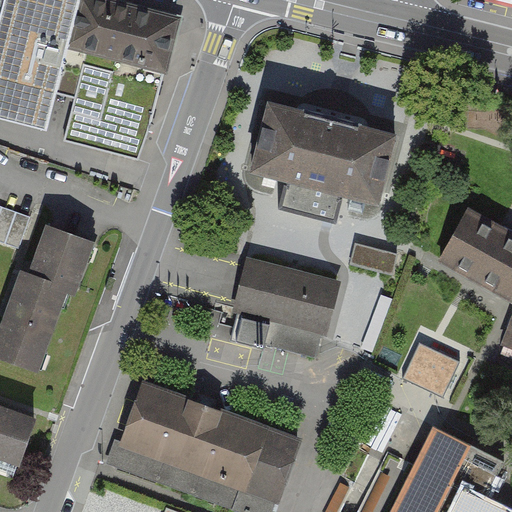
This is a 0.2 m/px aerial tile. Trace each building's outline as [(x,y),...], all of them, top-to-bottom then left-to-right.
[(68,44),(79,0),(0,0),(0,116),(47,128),(68,44)] [(180,12),(133,0),(79,0),(68,44),(87,49),(65,139),(143,158),(180,12)] [(399,129),(268,96),(250,169),(288,179),(345,193),(380,202),(399,129)] [(337,222),(345,193),(288,179),(281,208),(337,222)] [(0,204),(0,240),(21,248),(33,216),(0,204)] [(511,301),(511,228),(469,205),(438,261),(511,301)] [(50,221),(31,277),(87,296),(106,240),(50,221)] [(399,253),(357,241),(351,263),(394,274),(399,253)] [(342,279),(246,256),(232,311),(236,312),(229,340),(265,349),(266,345),(272,321),(323,333),(328,334),(342,279)] [(0,360),(46,375),(72,291),(14,273),(0,318),(0,360)] [(384,296),(366,347),(376,350),(394,300),(384,296)] [(272,321),(266,345),(317,357),(323,333),(272,321)] [(462,358),(421,339),(404,376),(444,395),(462,358)] [(273,511),(300,436),(141,381),(111,467),(240,511),(273,511)] [(0,476),(13,482),(36,423),(0,408),(0,476)] [(472,444),(435,425),(390,511),(511,511),(486,498),(505,461),(472,444)] [(341,482),(329,511),(346,511),(356,487),(341,482)]
